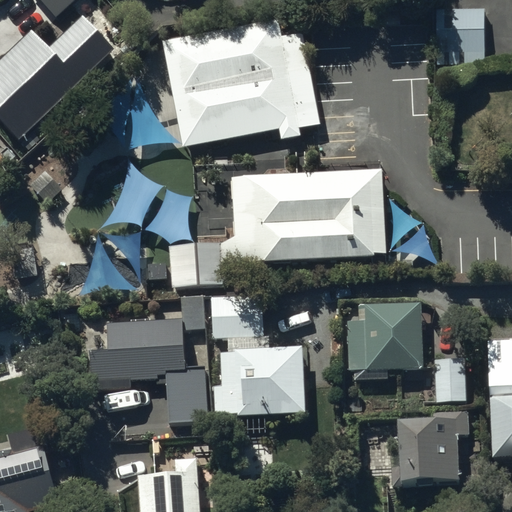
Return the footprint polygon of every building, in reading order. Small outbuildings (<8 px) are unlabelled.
[(36,0),(57,23),(81,0),(36,0)] [(486,13),(436,12),(436,56),(485,56),(486,13)] [(36,41),(0,73),(0,124),(24,150),(120,62),(86,26),(52,58),(36,41)] [(284,32),(167,55),(188,160),(284,141),(287,152),(305,148),(304,141),(325,136),(306,45),(288,49),(284,32)] [(0,186),(13,175),(0,161),(0,186)] [(30,189),(48,207),(62,192),(44,174),(30,189)] [(390,276),(387,185),(236,191),(239,247),(224,254),(225,276),(240,275),(271,280),(390,276)] [(204,326),(202,294),(182,295),(183,319),(107,322),(108,351),(90,352),(92,389),(130,387),(130,378),(157,377),(157,382),(166,382),(168,422),(208,420),(206,364),(185,365),(183,327),(204,326)] [(423,309),(359,309),(359,324),(349,324),(349,375),(423,375),(423,309)] [(239,413),(239,415),(306,412),(304,346),(270,347),(269,334),(229,335),(229,352),(221,352),(222,387),(215,387),(216,414),(239,413)] [(511,344),(491,345),(496,463),(511,462),(511,344)] [(435,362),(435,400),(466,400),(467,362),(435,362)] [(468,410),(432,410),(432,416),(396,416),(397,483),(457,483),(457,435),(468,435),(468,410)] [(42,446),(0,457),(0,511),(38,511),(37,507),(58,501),(42,446)] [(199,511),(197,478),(138,480),(139,511),(199,511)]
